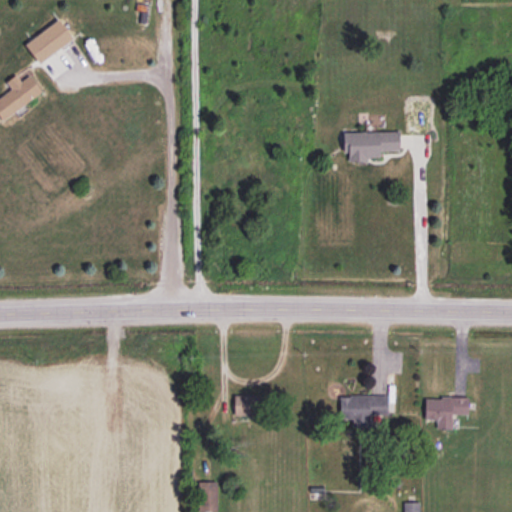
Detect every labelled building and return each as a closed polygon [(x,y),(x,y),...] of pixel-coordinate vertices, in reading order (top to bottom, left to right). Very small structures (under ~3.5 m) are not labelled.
[(73,37),(57,18),(24,44),(39,64),(73,37)] [(42,92),(29,74),(20,80),(16,74),(5,81),(10,88),(0,95),(0,117),(2,120),(42,92)] [(381,151),(401,150),(401,130),(343,131),(343,152),(348,151),(348,161),(368,161),(368,156),(382,156),(381,151)] [(234,415),(257,415),(258,394),(234,394),(234,415)] [(388,394),(339,395),(340,418),(352,418),(352,426),(370,426),(370,414),(388,414),(388,394)] [(470,397),(425,396),(424,419),(435,419),(435,428),(452,428),(453,414),(469,414),(470,397)] [(218,481),(199,481),(198,511),(217,511),(218,481)] [(403,501),(403,511),(420,511),(420,501),(403,501)]
